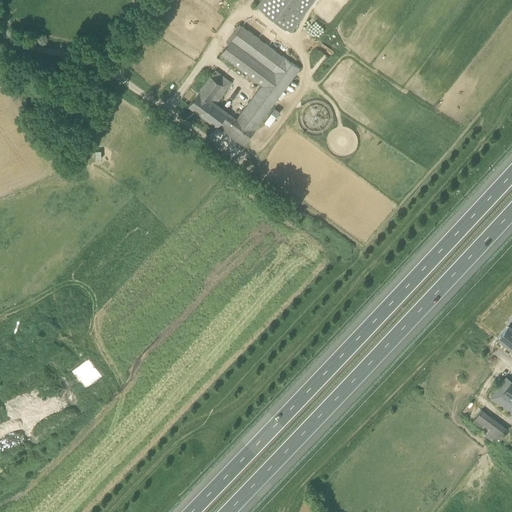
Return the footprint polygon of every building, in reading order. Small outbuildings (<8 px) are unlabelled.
[(260,0),(256,5),(291,31),(313,0),(260,0)] [(189,105),(243,145),(253,132),(300,69),(283,57),(242,26),(221,54),(262,85),(236,119),(215,104),(232,82),(215,70),(199,92),(189,105)] [(511,329),(508,326),(499,339),(511,349),(511,329)] [(511,381),(506,377),(490,398),(511,414),(511,381)] [(484,412),(480,409),(471,421),(475,424),(484,412)] [(499,442),(508,430),(495,420),(483,437),(491,443),(495,439),(499,442)]
